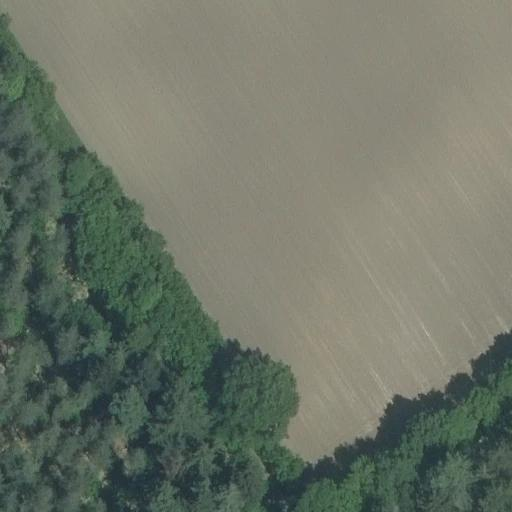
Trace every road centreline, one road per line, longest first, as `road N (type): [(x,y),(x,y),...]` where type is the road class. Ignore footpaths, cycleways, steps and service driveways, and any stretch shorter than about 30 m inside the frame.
road 1 (track): [(282,511),(0,60)]
road 2 (unclassified): [(383,511),(511,428)]
